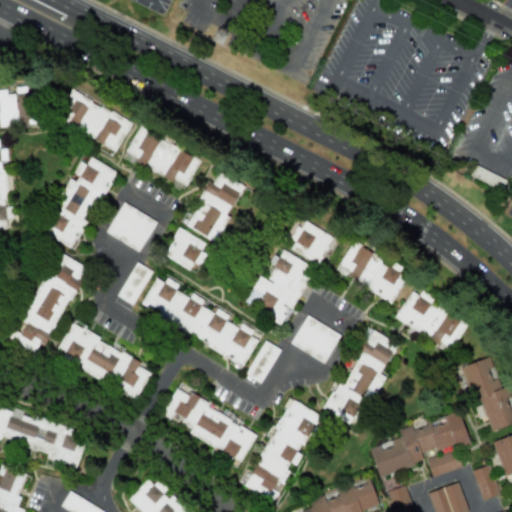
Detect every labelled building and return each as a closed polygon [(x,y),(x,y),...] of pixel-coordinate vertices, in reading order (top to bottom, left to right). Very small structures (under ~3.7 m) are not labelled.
[(130,124),(71,88),(60,105),(67,109),(60,120),(99,144),(97,149),(110,157),(130,124)] [(0,126),(30,128),(32,94),(0,92),(0,126)] [(182,190),(199,161),(138,126),(121,155),(182,190)] [(0,229),(5,229),(4,218),(11,218),(11,206),(4,206),(1,160),(6,160),(5,148),(0,148),(0,229)] [(72,249),(85,222),(87,223),(113,170),(88,158),(84,164),(78,161),(71,176),(69,175),(41,233),(72,249)] [(179,222),(210,241),(244,187),(218,171),(211,183),(208,182),(188,214),(185,212),(179,222)] [(140,251),(154,219),(119,203),(105,235),(140,251)] [(299,228),(296,227),(285,248),(316,264),(331,235),(303,221),(299,228)] [(198,265),(204,253),(200,251),(204,242),(176,228),(163,257),(188,269),(192,262),(198,265)] [(390,302),(404,278),(397,274),(401,267),(390,261),(389,264),(350,241),(333,270),(390,302)] [(257,276),(243,303),(281,323),(289,308),(292,310),(313,268),(280,251),(277,258),(272,255),(267,264),(274,267),(267,281),(257,276)] [(83,266),(55,252),(22,322),(25,323),(20,334),(12,330),(6,340),(40,356),(83,266)] [(115,296),(131,305),(151,271),(135,262),(115,296)] [(242,365),(256,340),(247,336),(251,330),(240,323),(237,328),(224,320),(227,315),(215,309),(213,313),(199,306),(202,300),(190,293),(187,298),(173,290),(177,284),(165,278),(162,283),(154,278),(137,307),(242,365)] [(393,318),(448,352),(466,322),(418,293),(417,296),(409,291),(393,318)] [(338,332),(302,316),(289,346),(325,362),(338,332)] [(148,372),(137,367),(140,361),(68,325),(53,355),(136,396),(148,372)] [(396,343),(366,328),(349,361),(353,363),(342,384),(336,381),(321,409),(353,425),(396,343)] [(279,350),(264,341),(244,374),(259,383),(279,350)] [(486,433),(511,424),(511,403),(507,387),(499,389),(489,357),(464,365),(486,433)] [(255,432),(186,396),(187,395),(174,388),(161,414),(189,429),(186,435),(239,463),(255,432)] [(317,412),(284,398),(245,490),(273,501),(289,463),(295,465),(300,454),(299,454),(317,412)] [(76,467),(83,439),(75,437),(77,429),(21,414),(22,410),(12,408),(11,412),(0,408),(0,437),(52,451),(49,460),(76,467)] [(377,476),(423,461),(421,455),(467,440),(458,413),(411,428),(410,425),(397,429),(399,437),(368,447),(377,476)] [(511,434),(491,442),(503,476),(510,474),(511,479),(511,434)] [(459,466),(453,450),(425,461),(431,477),(459,466)] [(24,473),(0,464),(0,511),(21,511),(22,509),(16,507),(19,497),(16,496),(24,473)] [(498,495),(488,465),(471,470),(481,500),(498,495)] [(377,505),(368,478),(307,499),(310,507),(295,511),(360,511),(377,505)] [(126,500),(139,511),(186,511),(163,491),(165,489),(156,480),(152,485),(145,479),(126,500)] [(464,511),(467,511),(456,482),(426,494),(433,511),(464,511)] [(401,511),(411,509),(404,485),(386,491),(392,511),(401,511)]
